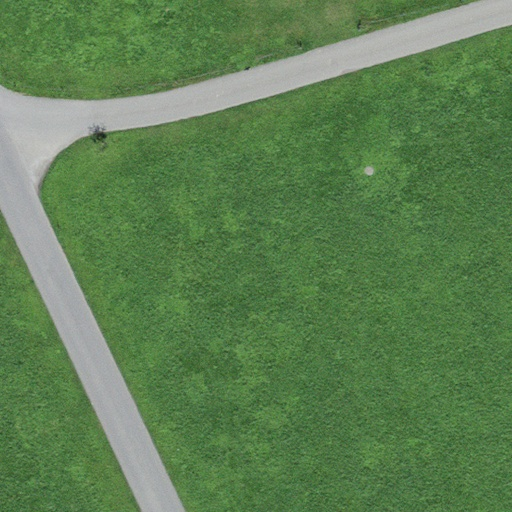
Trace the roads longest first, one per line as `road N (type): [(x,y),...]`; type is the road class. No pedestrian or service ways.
road 1 (track): [(511,8),(224,93),(102,111),(0,99)]
road 2 (unclassified): [(0,157),(163,511)]
